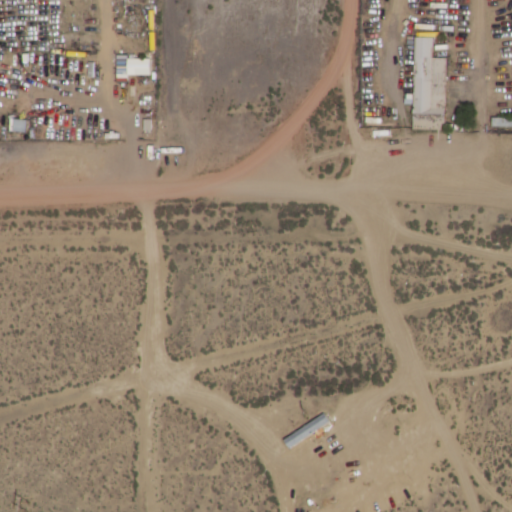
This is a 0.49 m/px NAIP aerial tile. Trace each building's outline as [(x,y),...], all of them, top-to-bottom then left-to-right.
[(409,129),(441,130),(443,58),(429,57),(430,37),(411,36),(409,129)] [(147,76),(147,58),(123,58),(123,76),(147,76)] [(511,128),(511,117),(488,118),(488,128),(511,128)] [(47,121),(0,121),(0,131),(47,131),(47,121)] [(280,439),(286,449),(327,423),(320,413),(280,439)]
